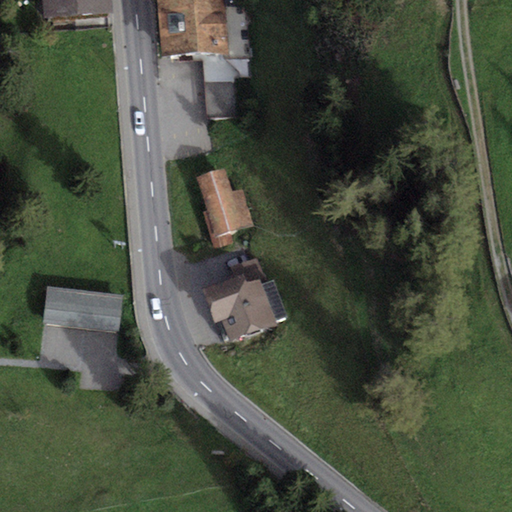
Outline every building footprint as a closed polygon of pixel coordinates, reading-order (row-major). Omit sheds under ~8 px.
[(42,0),(45,32),(114,25),(111,0),(42,0)] [(224,11),(160,14),(163,68),(227,64),(224,11)] [(232,172),(196,185),(215,238),(210,240),(215,253),(234,246),(230,236),(253,228),(232,172)] [(237,290),(201,304),(215,338),(223,335),(230,353),(279,334),(261,290),(272,286),(261,260),(230,272),(237,290)] [(124,301),(47,292),(44,327),(120,335),(124,301)]
